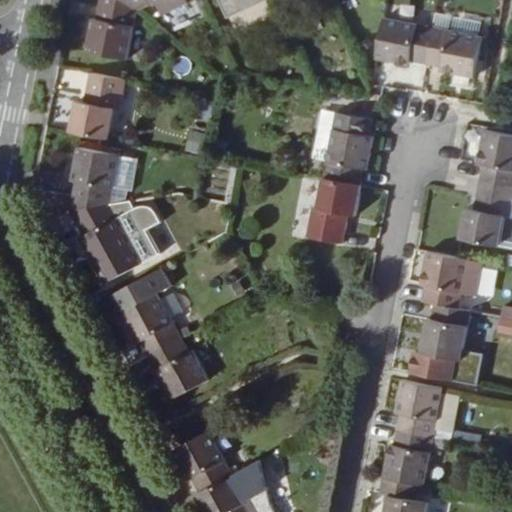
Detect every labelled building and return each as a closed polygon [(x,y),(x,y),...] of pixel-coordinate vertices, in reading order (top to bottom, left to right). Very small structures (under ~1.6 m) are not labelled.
[(139,13),(122,0),(104,0),(100,22),(95,21),(89,55),(130,62),(130,60),(136,31),(139,13)] [(122,0),(139,13),(157,5),(164,19),(191,7),(187,0),(122,0)] [(388,19),(380,61),(414,68),(415,62),(429,65),(436,29),(388,19)] [(436,29),(429,65),(445,69),(445,73),(478,80),(486,39),(436,29)] [(150,34),(136,31),(130,60),(145,63),(150,34)] [(80,103),(74,134),(112,142),(118,113),(122,114),(128,81),(93,75),(87,104),(80,103)] [(342,115),(328,180),(363,187),(366,172),(371,172),(377,138),(369,136),(364,135),(367,120),(342,115)] [(372,122),(367,120),(364,135),(369,136),(372,122)] [(483,183),(511,188),(511,137),(497,134),(488,133),(481,165),(487,168),(483,183)] [(189,156),(208,160),(212,141),(193,138),(189,156)] [(83,146),(82,151),(122,159),(122,154),(83,146)] [(79,186),(74,212),(111,206),(122,159),(82,151),(75,185),(79,186)] [(360,219),(366,188),(363,187),(328,180),(322,212),(317,211),(311,239),(346,246),(351,217),(360,219)] [(511,218),(511,188),(483,183),(478,211),(470,210),(464,241),(503,249),(504,244),(509,218),(511,218)] [(153,200),(135,202),(140,210),(142,209),(145,208),(151,208),(156,210),(159,212),(162,216),(153,200)] [(111,206),(74,212),(87,237),(83,240),(107,285),(164,254),(150,230),(166,222),(162,216),(159,212),(156,210),(151,208),(145,208),(142,209),(140,210),(135,202),(111,206)] [(439,306),(463,311),(465,297),(481,300),(489,265),(460,259),(432,254),(425,287),(430,289),(427,304),(439,306)] [(145,344),(152,357),(185,340),(160,295),(125,315),(141,345),(145,344)] [(418,354),(414,376),(481,389),(487,357),(468,354),(475,313),(463,311),(439,306),(435,321),(431,321),(425,356),(418,354)] [(511,320),(506,319),(503,329),(511,331),(511,320)] [(185,340),(152,357),(176,401),(212,382),(196,351),(192,354),(185,340)] [(438,439),(447,389),(407,381),(401,415),(405,417),(402,431),(438,439)] [(429,488),(438,439),(402,431),(399,447),(395,447),(388,480),(425,487),(429,488)] [(212,433),(175,453),(191,483),(195,481),(203,495),(235,477),(212,433)] [(250,505),(235,477),(203,495),(199,497),(206,511),(258,511),(254,502),(250,505)] [(425,487),(388,480),(385,496),(394,497),(391,511),(432,511),(434,505),(421,503),(425,487)]
